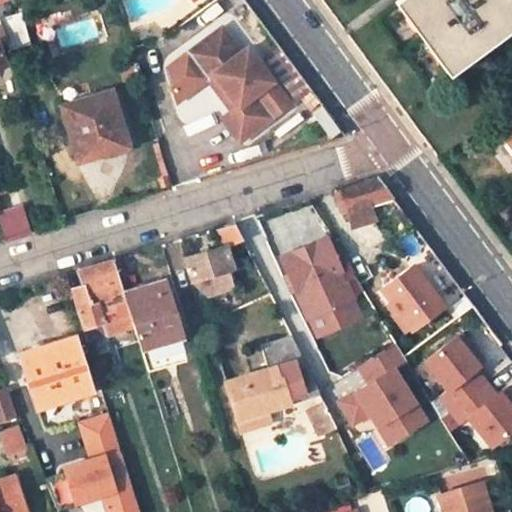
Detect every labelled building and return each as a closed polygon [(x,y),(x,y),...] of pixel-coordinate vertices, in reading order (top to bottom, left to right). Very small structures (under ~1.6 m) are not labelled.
[(511,0),(397,0),(394,3),(449,76),(511,28),(511,0)] [(29,41),(20,11),(0,17),(0,20),(7,42),(8,47),(29,41)] [(219,96),(223,93),(233,108),(230,110),(221,117),(238,141),(269,118),(252,95),(271,81),(246,47),(239,52),(220,27),(193,48),(213,75),(207,79),(219,96)] [(213,75),(193,48),(166,68),(186,95),(207,79),(213,75)] [(133,61),(118,65),(123,80),(137,76),(133,61)] [(288,104),(271,81),(252,95),(269,118),(288,104)] [(109,90),(59,105),(76,160),(126,145),(109,90)] [(219,96),(230,110),(233,108),(223,93),(219,96)] [(511,128),(503,135),(511,146),(511,128)] [(342,201),(350,227),(372,221),(371,216),(375,215),(371,203),(391,197),(376,177),(338,190),(340,195),(342,201)] [(22,207),(0,212),(0,224),(5,240),(29,232),(22,207)] [(223,247),(226,246),(227,247),(243,239),(235,224),(218,229),(223,247)] [(327,237),(280,257),(309,315),(313,314),(351,297),(363,290),(332,239),(329,241),(327,237)] [(226,269),(233,267),(227,247),(226,246),(223,247),(186,258),(193,279),(206,293),(231,286),(226,269)] [(82,285),(69,289),(85,340),(132,325),(122,293),(112,260),(77,271),(82,285)] [(411,268),(382,290),(411,327),(441,304),(411,268)] [(178,338),(183,337),(166,282),(144,289),(143,286),(122,293),(132,325),(140,351),(178,338)] [(351,297),(313,314),(320,331),(359,315),(351,297)] [(460,332),(455,335),(478,365),(483,362),(460,332)] [(267,368),(224,383),(239,430),(268,421),(265,410),(288,402),(286,395),(301,390),(304,397),(318,392),(290,335),(259,345),(267,368)] [(478,365),(455,335),(424,359),(446,388),(437,394),(458,423),(467,416),(489,445),(511,427),(511,410),(498,392),(493,395),(473,369),(478,365)] [(186,361),(178,338),(140,351),(147,372),(186,361)] [(19,356),(35,405),(89,388),(73,340),(19,356)] [(395,342),(367,360),(377,377),(369,382),(339,400),(353,422),(369,412),(377,407),(396,438),(426,420),(394,368),(407,360),(395,342)] [(359,365),(369,382),(377,377),(367,360),(359,365)] [(0,419),(13,415),(1,381),(0,381),(0,419)] [(511,402),(502,389),(498,392),(511,410),(511,402)] [(316,425),(331,415),(321,399),(305,410),(316,425)] [(377,407),(369,412),(389,443),(396,438),(377,407)] [(107,511),(138,511),(108,414),(79,423),(90,459),(91,463),(65,471),(66,473),(45,479),(58,511),(61,511),(77,507),(76,503),(102,495),(107,511)] [(333,424),(316,432),(323,446),(340,437),(333,424)] [(0,431),(0,437),(6,456),(26,449),(18,425),(0,431)] [(340,437),(323,446),(330,461),(347,453),(340,437)] [(64,467),(65,471),(91,463),(90,459),(64,467)] [(0,511),(24,511),(14,476),(0,479),(0,511)] [(490,511),(481,480),(438,493),(443,511),(490,511)]
